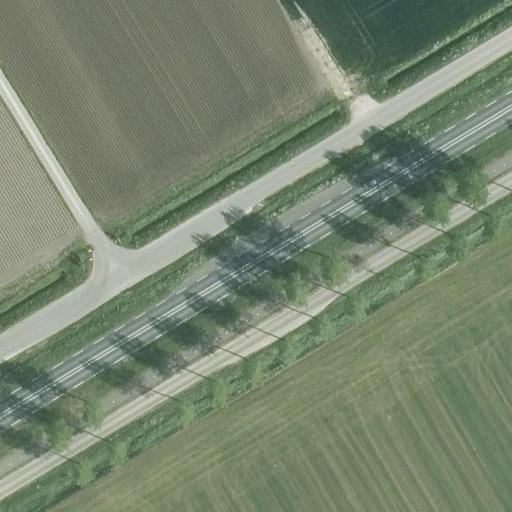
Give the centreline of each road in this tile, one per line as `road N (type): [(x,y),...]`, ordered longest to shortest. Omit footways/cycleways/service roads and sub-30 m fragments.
road 1 (primary): [(0,417),(511,107)]
road 2 (unclassified): [(0,491),(511,181)]
road 3 (unclassified): [(0,347),(511,37)]
road 4 (unknown): [(129,269),(0,71)]
